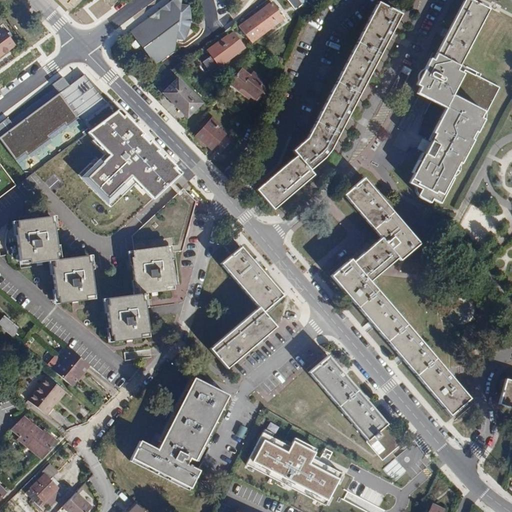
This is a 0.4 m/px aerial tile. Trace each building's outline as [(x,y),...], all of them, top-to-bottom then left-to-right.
[(179,0),(158,16),(152,15),(140,25),(144,31),(139,35),(145,42),(148,40),(152,46),(149,48),(154,55),(160,51),(164,58),(176,48),(178,36),(187,37),(192,28),(189,27),(191,21),(191,15),(194,15),(193,9),(191,3),(183,2),(182,0),(179,0)] [(288,0),(295,8),(302,3),(299,0),(288,0)] [(428,202),(430,198),(438,203),(483,119),(480,117),(483,111),(486,112),(500,87),(484,79),(465,68),(462,73),(456,70),(459,64),(488,9),(469,0),(463,0),(451,24),(432,59),(428,57),(419,74),(414,83),(419,86),(433,94),(430,101),(444,109),(431,132),(433,134),(429,142),(428,144),(422,141),(420,145),(418,148),(424,152),(422,154),(419,161),(417,160),(411,172),(412,173),(408,182),(414,185),(420,189),(416,195),(419,197),(428,202)] [(239,26),(250,42),(283,17),(279,12),(276,7),(272,2),(239,26)] [(400,14),(377,2),(308,136),(293,150),(296,154),(256,189),(273,208),(287,196),(312,175),(309,170),(324,156),(330,148),(345,120),(370,71),(392,30),(400,14)] [(0,31),(0,56),(15,45),(3,29),(0,31)] [(213,70),(240,51),(238,49),(244,45),(236,34),(229,38),(227,35),(207,49),(211,55),(205,60),(213,70)] [(277,79),(283,66),(274,62),(268,75),(277,79)] [(78,64),(49,83),(56,93),(8,123),(5,118),(0,121),(0,140),(14,162),(104,105),(78,64)] [(240,68),(228,83),(238,91),(240,88),(249,95),(257,101),(267,88),(260,83),(263,80),(253,72),(250,75),(240,68)] [(200,102),(177,79),(163,92),(186,116),(200,102)] [(425,98),(418,94),(409,111),(416,115),(425,98)] [(145,135),(119,109),(88,132),(106,152),(79,177),(107,205),(132,181),(153,199),(168,185),(172,181),(182,173),(178,169),(145,135)] [(211,149),(224,134),(220,129),(221,128),(211,118),(196,135),(211,149)] [(379,195),(363,177),(344,194),(380,237),(367,249),(352,262),(350,259),(331,276),(372,324),(418,377),(450,415),(469,398),(449,374),(369,281),(383,270),(398,257),(400,259),(419,243),(379,195)] [(176,185),(172,181),(168,185),(172,189),(177,194),(180,191),(176,185)] [(167,252),(169,252),(182,251),(195,201),(183,188),(180,191),(177,194),(132,236),(134,250),(166,246),(167,252)] [(56,261),(56,259),(55,254),(57,254),(53,223),(52,223),(51,216),(16,221),(17,228),(15,228),(19,261),(28,260),(45,258),(46,262),(53,261),(56,261)] [(239,247),(233,238),(224,246),(231,254),(220,263),(257,307),(210,348),(226,367),(260,339),(274,327),(262,312),(281,295),(255,264),(240,246),(239,247)] [(173,285),(169,252),(167,252),(166,246),(134,250),(132,250),(133,257),(131,257),(132,268),(134,288),(136,288),(137,294),(141,293),(148,292),(148,288),(165,286),(173,285)] [(78,257),(56,259),(56,261),(53,261),(53,267),(51,267),(55,298),(57,298),(58,304),(68,303),(68,298),(85,296),(94,295),(90,263),(87,263),(87,256),(78,257)] [(141,293),(137,294),(107,298),(107,304),(105,304),(109,335),(112,335),(112,341),(122,340),(122,336),(140,334),(148,333),(144,299),(142,299),(141,293)] [(4,317),(0,321),(0,327),(12,338),(19,330),(4,317)] [(52,371),(71,387),(88,366),(70,350),(62,359),(52,371)] [(347,377),(328,355),(308,372),(367,440),(365,441),(382,460),(402,442),(377,413),(347,377)] [(26,401),(45,415),(64,389),(46,375),(26,401)] [(226,395),(193,378),(156,449),(140,440),(131,458),(190,487),(198,470),(186,464),(189,457),(194,460),(202,443),(226,395)] [(511,380),(505,378),(498,403),(511,407),(511,380)] [(23,417),(12,428),(20,436),(17,438),(41,457),(54,442),(41,432),(23,417)] [(329,508),(345,475),(311,459),(316,449),(291,437),(287,445),(261,432),(244,466),(329,508)] [(394,482),(406,472),(394,458),(382,469),(394,482)] [(48,479),(56,471),(48,464),(22,492),(44,511),(62,492),(48,479)] [(65,511),(87,511),(90,509),(75,494),(62,509),(65,511)]
